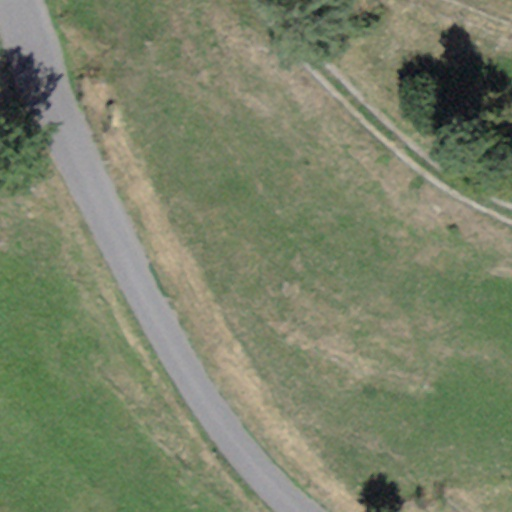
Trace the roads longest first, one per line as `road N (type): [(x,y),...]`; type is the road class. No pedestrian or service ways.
road 1 (tertiary): [(23,0),(49,104),(245,457),(304,511)]
road 2 (track): [(511,215),(394,142),(256,0)]
